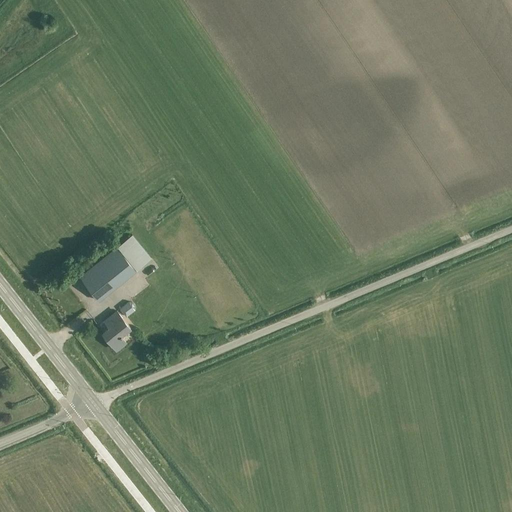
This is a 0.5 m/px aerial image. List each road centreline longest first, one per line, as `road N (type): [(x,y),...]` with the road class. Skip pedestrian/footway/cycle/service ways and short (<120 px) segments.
road 1 (unclassified): [(94,405),(511,233)]
road 2 (secondary): [(94,405),(0,285)]
road 3 (secondary): [(181,511),(94,405)]
